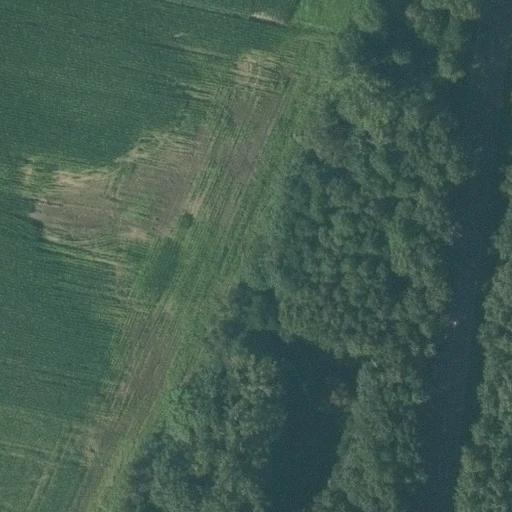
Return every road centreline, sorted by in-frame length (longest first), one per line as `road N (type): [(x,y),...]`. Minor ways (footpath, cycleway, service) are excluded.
road 1 (secondary): [(498,0),(434,511)]
road 2 (track): [(294,511),(330,377)]
